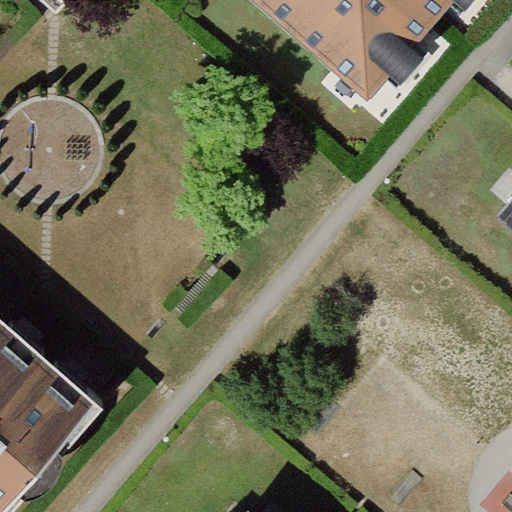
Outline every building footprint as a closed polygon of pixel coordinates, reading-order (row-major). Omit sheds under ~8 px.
[(247,0),(243,5),(374,118),(399,90),(386,79),(411,50),(423,60),(468,9),(457,0),(247,0)] [(511,234),(511,170),(480,207),(511,234)] [(0,332),(8,323),(0,315),(0,332)] [(0,511),(16,511),(107,409),(8,323),(0,332),(0,511)] [(243,511),(230,500),(219,511),(243,511)]
